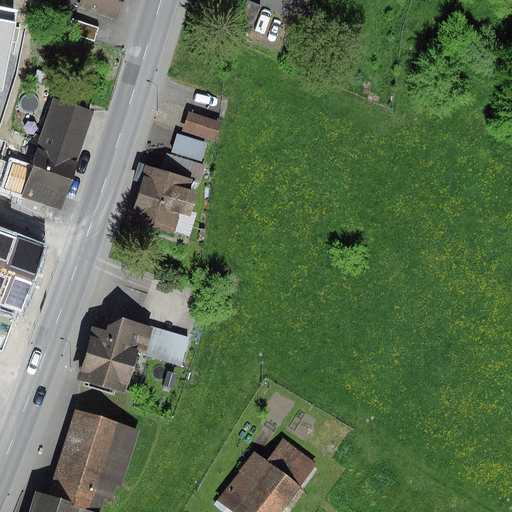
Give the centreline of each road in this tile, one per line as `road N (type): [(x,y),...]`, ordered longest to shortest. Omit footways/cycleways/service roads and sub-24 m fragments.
road 1 (primary): [(0,472),(85,236)]
road 2 (primary): [(85,236),(161,0)]
